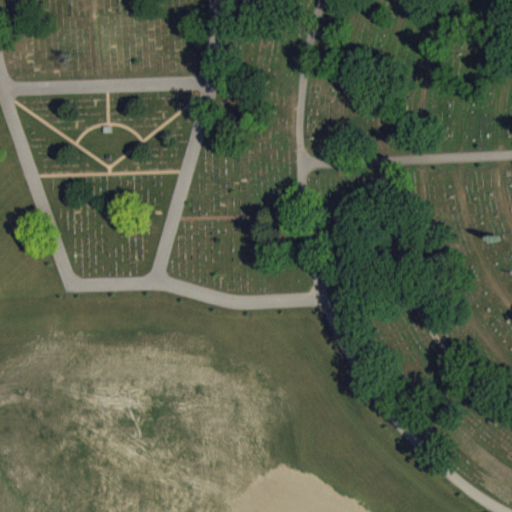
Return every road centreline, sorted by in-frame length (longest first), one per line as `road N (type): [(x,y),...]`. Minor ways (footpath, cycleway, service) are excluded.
road 1 (track): [(411,0),(384,86),(391,234),(440,342),(511,416)]
road 2 (track): [(453,0),(424,88),(430,224),(456,289),(511,363)]
road 3 (track): [(511,306),(476,240),(459,158),(463,92),(500,0)]
road 4 (track): [(511,223),(504,174),(511,57)]
road 5 (track): [(368,0),(349,58),(344,162)]
